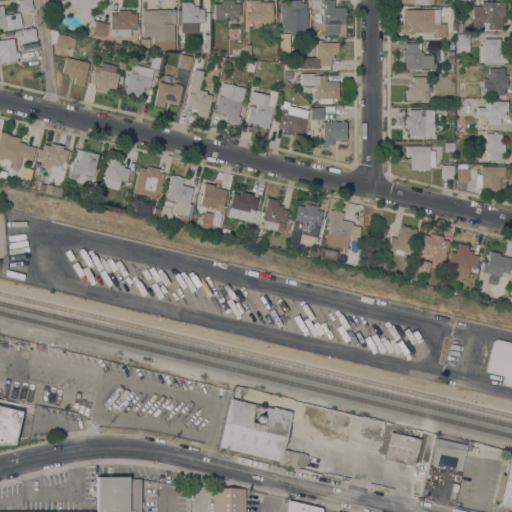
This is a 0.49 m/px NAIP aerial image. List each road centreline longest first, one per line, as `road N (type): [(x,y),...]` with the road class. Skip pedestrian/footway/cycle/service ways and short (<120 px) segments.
road 1 (residential): [(0,100),(511,223)]
road 2 (tertiary): [(420,511),(146,448),(75,449),(26,461)]
road 3 (residential): [(375,190),(375,0)]
